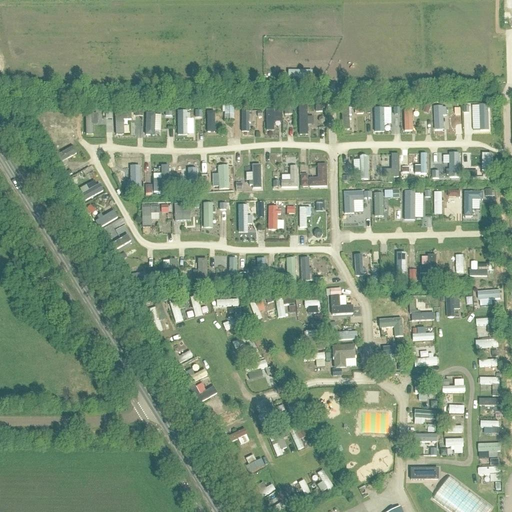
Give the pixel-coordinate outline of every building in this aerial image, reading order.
[(431,108),(425,105),(422,113),(428,116),(431,108)] [(408,131),(417,131),(417,110),(407,111),(408,131)] [(456,165),(451,165),(452,176),(463,175),(462,157),(456,157),(456,165)] [(317,178),(309,178),(309,187),(327,187),(326,165),(318,165),(317,178)] [(298,166),(290,166),(290,180),(281,180),(281,187),(298,188),(298,166)] [(144,185),(143,170),(137,170),(137,174),(131,174),(131,185),(144,185)] [(438,194),(439,217),(446,216),(445,194),(438,194)] [(465,195),(465,219),(472,219),(472,202),(483,202),(483,195),(465,195)] [(357,219),(356,204),(355,204),(355,198),(347,198),(348,219),(357,219)] [(90,206),(86,210),(87,210),(90,213),(92,215),(96,211),(90,206)] [(281,215),(281,208),(272,208),(271,232),(281,233),(282,215),(281,215)] [(317,239),(320,239),(322,236),(321,233),(319,231),(315,231),(313,234),(314,237),(317,239)] [(127,252),(130,258),(140,253),(137,247),(127,252)] [(459,275),(468,274),(467,257),(459,257),(459,275)] [(295,260),(286,260),(286,274),(277,275),(277,283),(296,282),(295,260)] [(448,275),(439,275),(439,283),(448,283),(448,275)] [(481,294),(482,302),(503,301),(503,293),(481,294)] [(194,302),(198,316),(204,314),(200,300),(194,302)] [(176,321),(182,319),(178,302),(172,304),(176,321)] [(309,314),(321,314),(320,302),(308,303),(309,314)] [(259,321),(264,320),(260,304),(255,306),(259,321)] [(158,334),(165,332),(159,309),(151,311),(158,334)] [(228,331),(247,325),(245,318),(226,325),(228,331)] [(401,318),(378,320),(378,327),(378,328),(393,327),(394,337),(403,337),(401,318)] [(238,350),(254,342),(251,336),(235,344),(238,350)] [(332,346),(334,369),(356,368),(355,345),(332,346)] [(166,358),(172,354),(168,348),(163,351),(166,358)] [(175,360),(178,366),(196,358),(193,352),(175,360)] [(430,360),(417,360),(417,368),(440,367),(439,355),(430,355),(430,360)] [(186,365),(180,369),(182,374),(189,371),(186,365)] [(209,372),(188,381),(190,386),(211,377),(209,372)] [(421,395),(422,401),(435,400),(434,388),(417,389),(418,396),(421,395)] [(210,420),(228,413),(226,407),(207,414),(210,420)] [(382,412),(382,434),(392,434),(393,412),(382,412)] [(282,440),(288,437),(286,431),(279,433),(282,440)] [(302,431),(295,433),(299,441),(305,438),(302,431)] [(241,440),(244,446),(252,442),(249,436),(241,440)] [(420,436),(419,442),(425,442),(424,448),(435,449),(435,436),(420,436)] [(456,450),(456,454),(466,454),(466,440),(448,441),(448,450),(456,450)] [(251,465),(258,461),(256,456),(249,460),(251,465)] [(481,469),(481,478),(494,477),(494,484),(504,483),(503,468),(481,469)] [(328,471),(321,474),(329,493),(335,491),(328,471)] [(410,481),(437,481),(437,471),(410,471),(410,481)] [(488,511),(491,509),(450,478),(433,500),(448,511),(488,511)] [(274,485),(261,494),(265,499),(278,490),(274,485)] [(316,490),(311,493),(314,499),(319,496),(316,490)] [(302,495),(297,497),(301,505),(306,502),(302,495)] [(295,496),(290,499),(293,506),(299,503),(295,496)]
